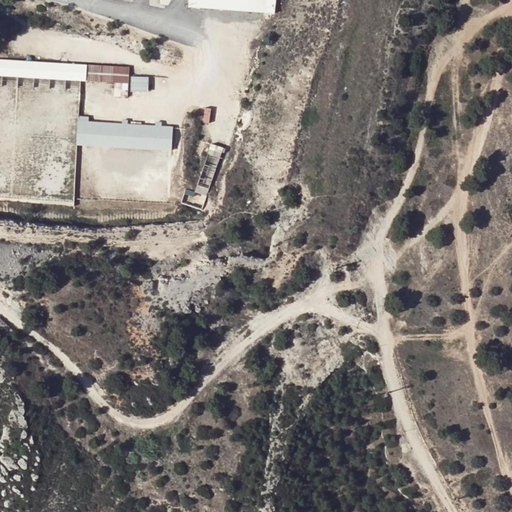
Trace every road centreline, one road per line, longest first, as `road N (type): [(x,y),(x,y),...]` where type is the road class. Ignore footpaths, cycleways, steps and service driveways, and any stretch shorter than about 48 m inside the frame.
road 1 (track): [(380,331),(323,311),(271,317),(232,345),(162,419),(145,423),(108,403),(0,304)]
road 2 (track): [(366,240),(385,362),(452,511)]
road 3 (track): [(464,0),(426,82),(420,136),(366,240)]
